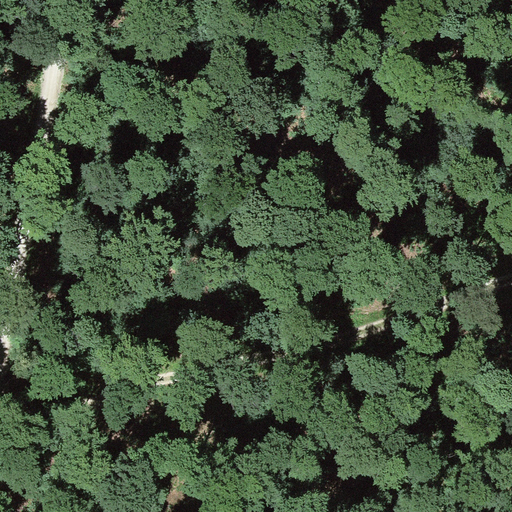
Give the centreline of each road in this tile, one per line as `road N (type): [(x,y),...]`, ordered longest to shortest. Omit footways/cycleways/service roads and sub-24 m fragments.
road 1 (track): [(0,466),(63,412),(107,393),(349,335),(511,278)]
road 2 (track): [(66,0),(0,366)]
